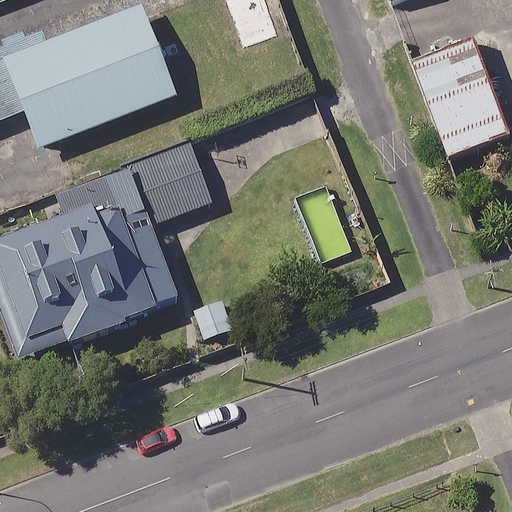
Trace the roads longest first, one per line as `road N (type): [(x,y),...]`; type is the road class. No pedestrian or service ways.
road 1 (tertiary): [(79,511),(477,361)]
road 2 (residential): [(336,0),(477,361)]
